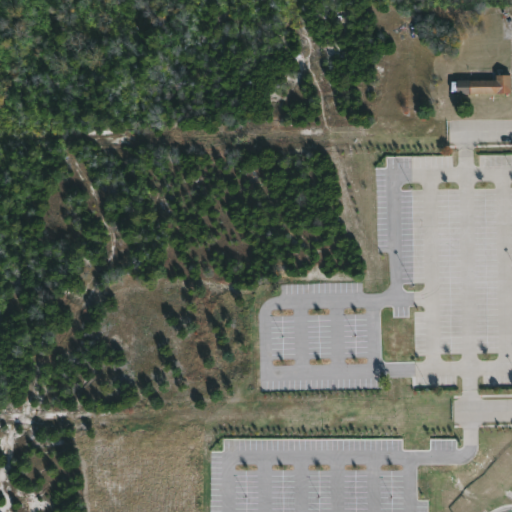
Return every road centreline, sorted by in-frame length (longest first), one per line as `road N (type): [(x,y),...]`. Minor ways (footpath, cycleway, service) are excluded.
road 1 (residential): [(511,130),(0,142)]
road 2 (residential): [(511,412),(0,421)]
